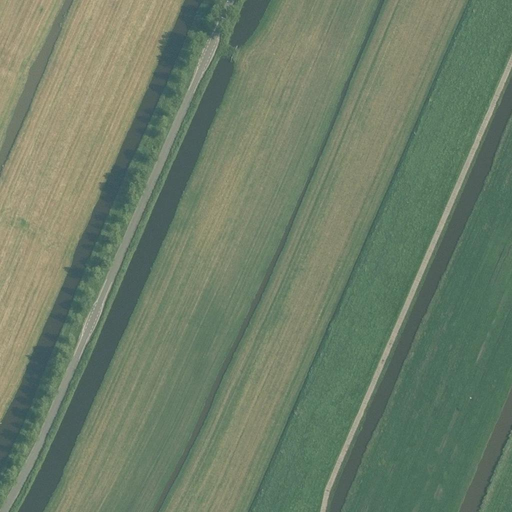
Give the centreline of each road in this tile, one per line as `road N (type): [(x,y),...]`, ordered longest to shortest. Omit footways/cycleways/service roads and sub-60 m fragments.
road 1 (unclassified): [(9,511),(235,0)]
road 2 (track): [(511,72),(326,511)]
